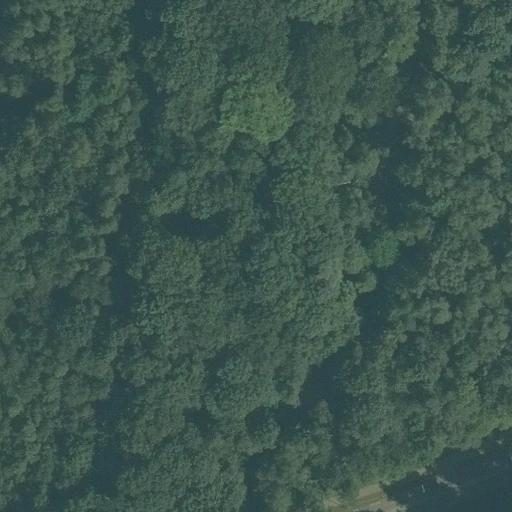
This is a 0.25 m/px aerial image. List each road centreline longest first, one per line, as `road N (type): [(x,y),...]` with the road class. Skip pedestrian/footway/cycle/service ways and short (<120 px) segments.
road 1 (unclassified): [(170,511),(166,418),(219,398),(283,406),(319,362),(419,0)]
road 2 (track): [(166,418),(213,0)]
road 3 (track): [(335,312),(379,283),(511,102)]
road 4 (secondary): [(391,511),(511,466)]
